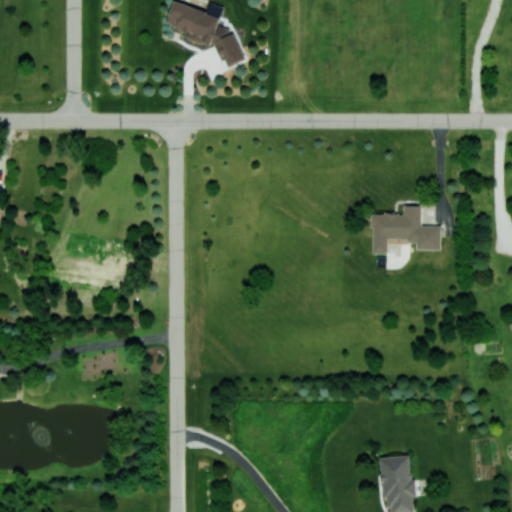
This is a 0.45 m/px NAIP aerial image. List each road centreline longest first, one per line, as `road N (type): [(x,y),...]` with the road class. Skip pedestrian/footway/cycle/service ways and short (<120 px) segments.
road 1 (residential): [(0,120),(511,120)]
road 2 (residential): [(175,120),(177,511)]
road 3 (residential): [(74,0),(74,120)]
